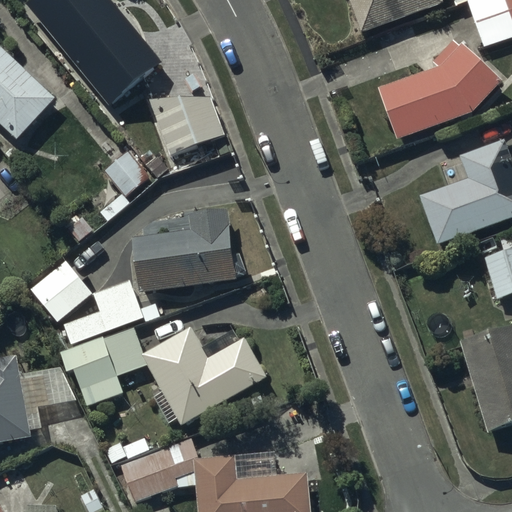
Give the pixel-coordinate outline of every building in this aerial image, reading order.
[(111,0),(35,0),(29,6),(111,110),(165,67),(111,0)] [(350,0),(363,36),(445,8),(442,0),(350,0)] [(511,0),(455,0),(459,8),(470,4),(485,49),(511,39),(511,0)] [(441,70),(380,92),(399,144),(476,117),(506,83),(464,47),(462,49),(455,44),(436,66),(441,70)] [(57,102),(0,49),(0,126),(19,144),(57,102)] [(213,102),(152,103),(173,160),(227,140),(213,102)] [(470,184),(422,201),(440,249),(511,223),(511,158),(507,145),(462,161),(470,184)] [(147,176),(129,154),(107,173),(124,194),(147,176)] [(194,236),(138,243),(145,295),(238,284),(237,279),(247,278),(244,257),(236,258),(230,213),(192,218),(194,236)] [(506,255),(486,260),(498,303),(511,298),(511,235),(501,239),(506,255)] [(67,263),(33,292),(60,325),(95,296),(67,263)] [(147,321),(133,284),(96,297),(102,314),(65,328),(73,348),(147,321)] [(511,329),(463,344),(490,437),(511,430),(511,329)] [(145,358),(136,331),(106,342),(105,340),(62,355),(70,377),(77,375),(89,410),(125,397),(119,379),(149,368),(163,394),(155,399),(171,427),(180,422),(183,428),(268,382),(246,342),(241,345),(236,335),(207,351),(195,330),(145,358)] [(0,446),(33,440),(19,360),(0,363),(0,446)] [(193,442),(123,467),(136,506),(198,485),(200,511),(312,511),(310,478),(241,484),(239,459),(200,462),(193,442)]
